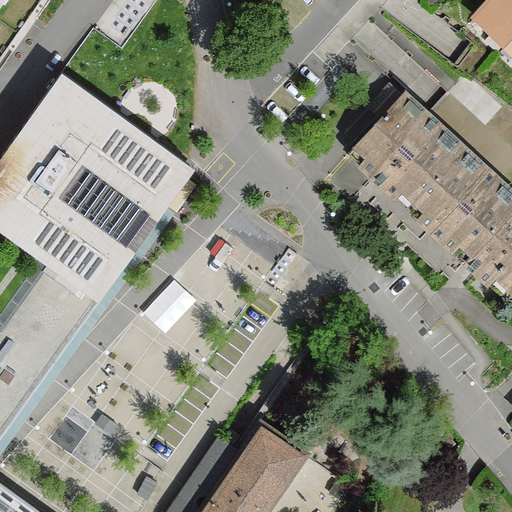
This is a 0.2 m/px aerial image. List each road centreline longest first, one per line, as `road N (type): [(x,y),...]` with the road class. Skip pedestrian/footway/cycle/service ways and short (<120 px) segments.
road 1 (residential): [(333,249),(153,511)]
road 2 (residential): [(333,249),(256,159),(215,44),(208,0)]
road 3 (residential): [(511,459),(333,249)]
